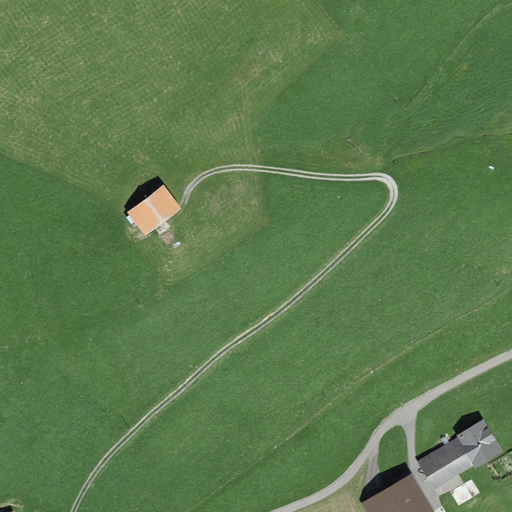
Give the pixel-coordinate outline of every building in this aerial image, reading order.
[(126,213),(129,216),(126,218),(133,228),(136,226),(145,237),(182,210),(163,185),(126,213)] [(138,204),(139,201),(138,198),(135,197),(132,198),(131,201),(132,204),(135,205),(138,204)] [(474,467),(476,470),(503,455),(483,421),(456,436),(458,439),(474,467)] [(434,490),(474,467),(458,439),(418,462),(434,490)] [(366,511),(434,511),(412,474),(362,504),(366,511)]
